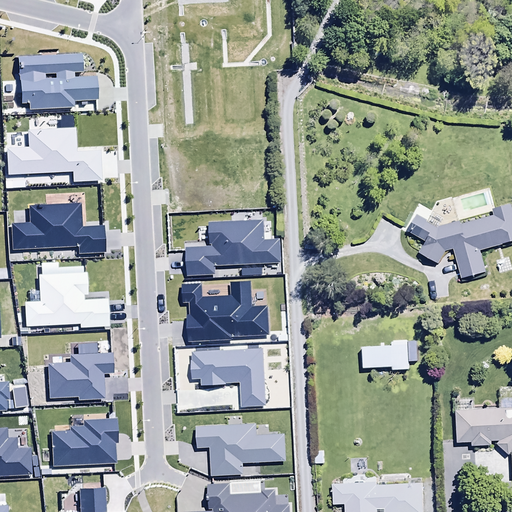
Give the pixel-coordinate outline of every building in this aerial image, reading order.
[(236,5),(234,29),(266,32),(268,9),(236,5)] [(436,228),(436,230),(431,227),(432,225),(414,215),(404,232),(423,243),(417,254),(437,265),(445,253),(452,251),(459,280),(483,274),(478,252),(511,243),(511,218),(509,206),(491,210),(493,217),(459,226),(458,222),(436,228)] [(391,347),(360,348),(361,370),(390,369),(391,372),(408,371),(407,356),(410,356),(410,347),(406,347),(406,343),(390,344),(391,347)] [(490,446),(490,442),(497,442),(495,445),(507,456),(511,453),(511,477),(511,476),(511,409),(454,412),(455,445),(470,444),(470,447),(490,446)] [(422,511),(421,484),(375,486),(375,484),(331,486),(332,506),(343,506),(342,511),(422,511)]
